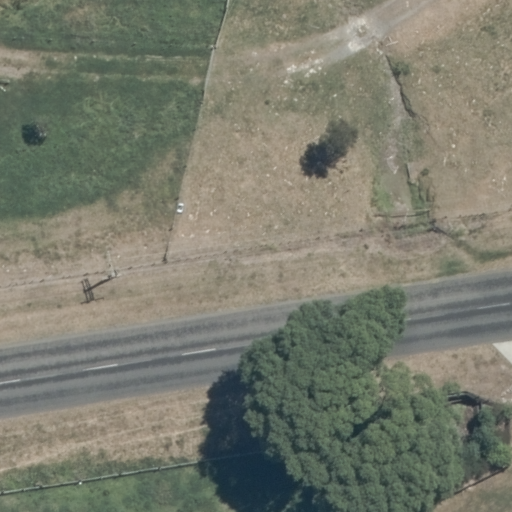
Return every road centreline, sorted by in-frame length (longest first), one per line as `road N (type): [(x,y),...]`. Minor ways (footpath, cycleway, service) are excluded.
road 1 (unclassified): [(0,376),(511,303)]
road 2 (unknown): [(450,511),(492,305)]
